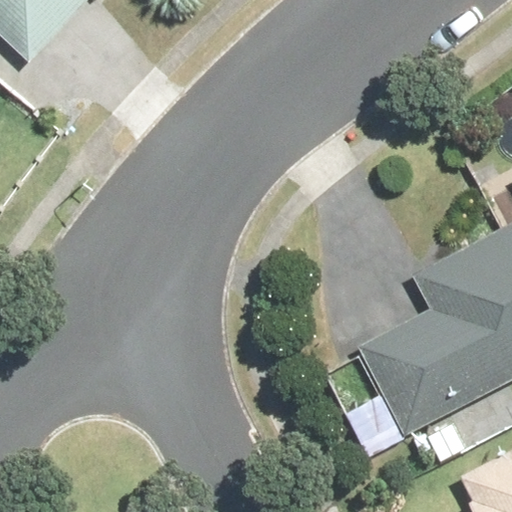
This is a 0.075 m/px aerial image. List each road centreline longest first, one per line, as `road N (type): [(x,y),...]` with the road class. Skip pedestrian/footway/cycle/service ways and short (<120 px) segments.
road 1 (residential): [(198,175),(208,436),(241,511)]
road 2 (residential): [(17,396),(198,175)]
road 3 (residential): [(198,175),(269,101),(395,0)]
